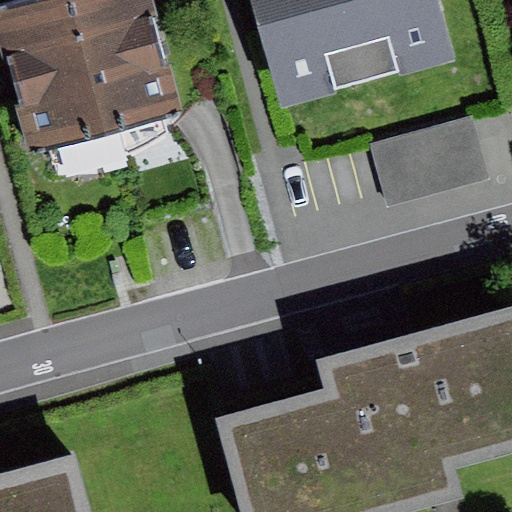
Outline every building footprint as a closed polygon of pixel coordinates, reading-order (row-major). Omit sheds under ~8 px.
[(150,0),(61,0),(0,16),(0,39),(30,153),(181,113),(150,0)] [(436,0),(251,0),(283,113),(454,66),(436,0)] [(473,120),(372,148),(389,210),(490,183),(473,120)] [(511,319),(322,371),(330,400),(223,429),(245,511),(449,511),(461,509),(454,482),(511,466),(511,319)] [(0,511),(88,511),(75,463),(0,482),(0,511)]
